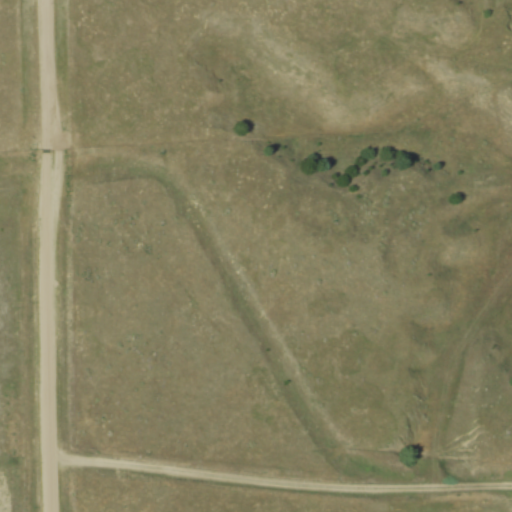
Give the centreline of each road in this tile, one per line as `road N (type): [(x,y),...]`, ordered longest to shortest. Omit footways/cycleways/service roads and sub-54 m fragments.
road 1 (residential): [(50,511),(46,0)]
road 2 (residential): [(50,461),(340,490),(511,486)]
